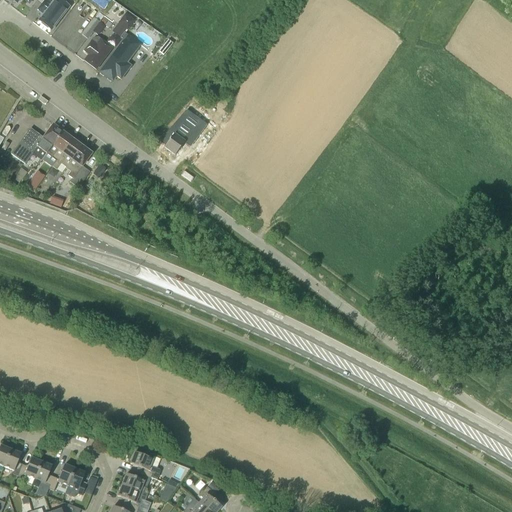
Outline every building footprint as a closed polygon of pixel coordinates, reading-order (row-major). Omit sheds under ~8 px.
[(58,0),(55,0),(39,21),(51,30),(68,8),(58,0)] [(118,24),(126,30),(127,31),(135,22),(135,21),(125,14),(118,24)] [(68,17),(54,37),(67,47),(82,27),(68,17)] [(93,33),(100,24),(94,20),(82,36),(87,39),(92,32),(93,33)] [(98,37),(105,27),(100,24),(93,33),(98,37)] [(116,36),(111,36),(106,43),(114,48),(121,40),(116,36)] [(116,85),(141,49),(125,38),(100,74),(116,85)] [(164,43),(161,46),(160,48),(165,52),(166,53),(173,45),(172,44),(174,42),(173,41),(170,38),(167,41),(166,40),(164,43)] [(96,71),(113,49),(102,41),(99,45),(93,41),(83,53),(89,58),(85,62),(96,71)] [(164,148),(175,156),(184,143),(185,144),(192,135),(181,126),(186,119),(181,116),(170,129),(175,133),(164,148)] [(46,155),(47,155),(63,133),(53,126),(43,139),(30,129),(11,155),(24,165),(32,155),(41,161),(46,155)] [(53,166),(72,140),(63,133),(47,155),(51,158),(48,162),(53,166)] [(66,169),(82,147),(72,140),(53,166),(51,168),(55,171),(60,165),(66,169)] [(90,173),(82,167),(91,154),(82,147),(66,169),(70,172),(67,175),(72,178),(69,183),(78,189),(90,173)] [(21,169),(7,159),(0,168),(0,170),(13,180),(21,169)] [(40,184),(32,178),(26,187),(34,193),(40,184)] [(0,466),(3,468),(10,450),(8,450),(7,446),(3,447),(0,446),(0,466)] [(17,478),(22,465),(17,463),(21,455),(18,453),(17,450),(13,451),(10,450),(3,468),(13,472),(12,475),(17,478)] [(144,457),(134,453),(130,465),(140,469),(138,474),(150,478),(156,481),(160,472),(159,470),(155,468),(150,466),(152,460),(144,457)] [(24,475),(34,480),(41,463),(39,462),(37,458),(34,460),(31,459),(27,468),(22,465),(17,478),(18,478),(21,479),(22,480),(24,475)] [(47,489),(52,477),(48,476),(52,467),(49,466),(47,462),(43,464),(41,463),(34,480),(44,484),(43,487),(47,489)] [(58,482),(68,486),(75,470),(72,469),(70,465),(67,467),(64,466),(59,480),(52,477),(47,489),(54,492),(58,482)] [(75,470),(68,486),(65,494),(75,498),(76,494),(82,497),(86,485),(81,483),(85,474),(82,473),(81,469),(77,471),(75,470)] [(138,474),(136,479),(126,475),(122,485),(147,495),(148,494),(147,489),(146,489),(150,478),(138,474)] [(211,483),(207,488),(211,492),(216,486),(211,483)] [(166,503),(169,499),(176,489),(165,484),(161,496),(159,500),(166,503)] [(125,506),(137,511),(141,501),(144,502),(147,495),(122,485),(117,497),(128,501),(125,506)] [(217,511),(221,508),(213,501),(217,496),(211,492),(207,488),(206,487),(199,496),(202,499),(198,504),(207,511),(217,511)] [(182,511),(207,511),(198,504),(193,500),(182,511)]
